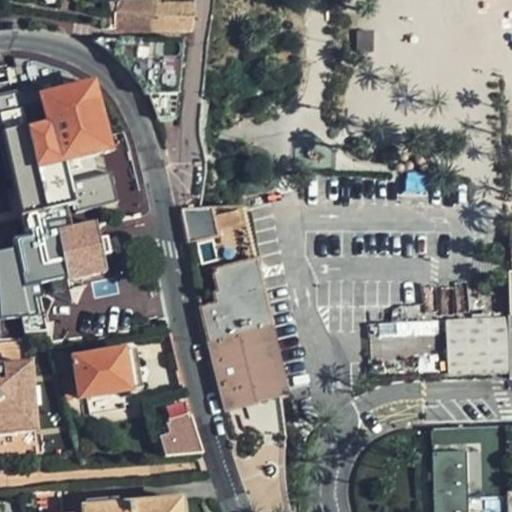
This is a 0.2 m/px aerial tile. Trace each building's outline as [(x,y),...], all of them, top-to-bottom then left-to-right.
[(195,6),(164,5),(164,3),(152,2),(119,1),(117,31),(193,34),(195,6)] [(176,119),(185,47),(96,44),(96,45),(118,63),(135,80),(148,100),(151,100),(159,122),(176,119)] [(107,141),(94,89),(79,78),(52,68),(14,60),(24,112),(46,215),(76,208),(77,212),(98,212),(98,200),(87,200),(85,194),(73,198),(64,168),(110,156),(107,141)] [(0,69),(0,103),(25,219),(46,215),(24,112),(16,114),(7,68),(0,69)] [(116,139),(107,141),(110,156),(119,154),(116,139)] [(210,210),(181,214),(184,230),(213,225),(210,210)] [(234,211),(210,210),(213,225),(184,230),(188,247),(216,241),(223,271),(211,274),(217,297),(214,298),(216,306),(200,310),(208,343),(261,330),(234,211)] [(28,309),(34,339),(47,336),(37,286),(67,280),(67,282),(83,279),(105,273),(102,258),(99,242),(95,225),(70,230),(68,222),(46,227),(48,234),(14,241),(25,290),(14,292),(17,311),(28,309)] [(107,240),(99,242),(102,258),(110,257),(107,240)] [(85,288),(83,279),(67,282),(70,291),(85,288)] [(17,311),(23,341),(34,339),(28,309),(17,311)] [(278,399),(261,330),(208,343),(229,426),(240,457),(249,436),(283,440),(278,399)] [(139,353),(74,363),(80,402),(88,401),(90,418),(128,411),(125,395),(146,390),(139,353)] [(54,359),(66,404),(73,403),(66,362),(68,362),(67,355),(54,359)] [(31,364),(1,366),(2,376),(0,376),(0,434),(35,432),(31,364)] [(168,426),(190,419),(184,398),(161,405),(168,426)] [(165,460),(201,456),(190,419),(168,426),(169,429),(163,431),(166,439),(160,440),(165,460)] [(511,511),(511,426),(433,430),(435,511),(511,511)] [(0,448),(38,446),(37,434),(0,437),(0,448)] [(179,511),(178,503),(84,510),(84,511),(179,511)]
